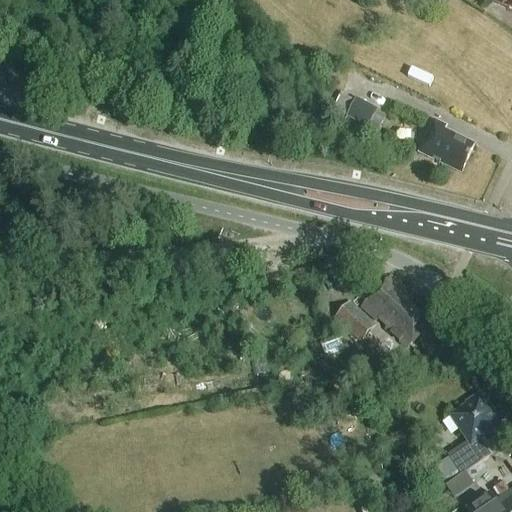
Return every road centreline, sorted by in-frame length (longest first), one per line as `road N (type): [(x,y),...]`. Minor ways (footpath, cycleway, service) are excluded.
road 1 (unclassified): [(511,348),(390,255),(0,156)]
road 2 (primary): [(511,243),(0,120)]
road 3 (track): [(314,235),(0,266)]
